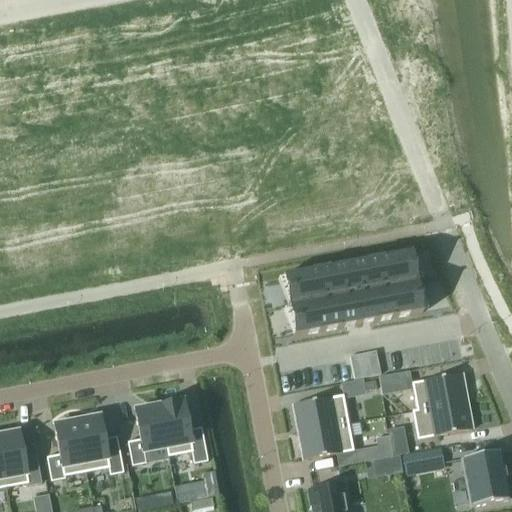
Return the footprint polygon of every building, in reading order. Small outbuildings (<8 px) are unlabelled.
[(193,19),(171,23),(179,66),(201,62),(193,19)] [(171,23),(149,28),(157,70),(179,66),(171,23)] [(126,32),(104,36),(112,79),(134,75),(126,32)] [(104,36),(82,40),(90,83),(112,79),(104,36)] [(37,49),(12,54),(19,94),(43,89),(46,101),(60,98),(55,74),(43,77),(37,49)] [(301,53),(277,58),(279,72),(291,70),(296,94),(336,86),(331,61),(303,66),(301,53)] [(0,97),(19,94),(12,54),(0,55),(0,97)] [(300,118),(289,120),(291,134),(315,130),(313,117),(341,112),(336,86),(296,94),(300,118)] [(348,137),(313,143),(317,163),(334,160),(338,180),(352,177),(352,179),(366,176),(366,175),(382,172),(376,144),(350,149),(348,137)] [(253,152),(231,156),(239,199),(261,194),(253,152)] [(231,156),(209,160),(217,203),(239,199),(231,156)] [(186,165),(164,169),(172,211),(194,207),(186,165)] [(164,169),(142,173),(150,216),(172,211),(164,169)] [(92,185),(68,189),(76,230),(101,225),(96,197),(108,194),(104,170),(90,173),(92,185)] [(42,182),(28,185),(32,209),(45,207),(50,234),(76,230),(68,189),(44,194),(42,182)] [(406,260),(277,285),(289,344),(418,320),(406,260)] [(375,353),(349,358),(354,381),(380,376),(375,353)] [(397,376),(378,379),(381,397),(400,394),(397,376)] [(416,412),(411,413),(411,414),(466,404),(461,376),(411,385),(416,412)] [(298,435),(348,425),(343,397),(293,407),(298,435)] [(182,403),(158,408),(166,449),(165,449),(167,459),(191,454),(193,466),(207,463),(201,430),(188,432),(182,403)] [(466,404),(411,414),(416,442),(471,432),(466,404)] [(139,442),(127,444),(131,468),(145,465),(143,454),(165,449),(166,449),(158,408),(134,412),(139,442)] [(99,419),(76,423),(86,474),(108,470),(109,477),(123,475),(117,446),(105,448),(99,419)] [(58,457),(46,459),(50,483),(64,481),(64,478),(86,474),(76,423),(53,428),(58,457)] [(298,435),(303,463),(353,453),(348,425),(298,435)] [(18,434),(0,437),(0,459),(6,489),(26,485),(27,488),(41,485),(36,461),(24,463),(18,434)] [(378,448),(361,451),(364,464),(374,462),(392,458),(390,447),(388,438),(377,440),(378,448)] [(405,442),(390,445),(392,458),(408,455),(405,442)] [(442,451),(417,456),(420,472),(445,467),(442,451)] [(498,454),(462,461),(471,509),(507,502),(498,454)] [(392,458),(374,462),(378,480),(403,475),(400,457),(392,458)] [(309,492),(312,511),(345,511),(341,486),(309,492)]
